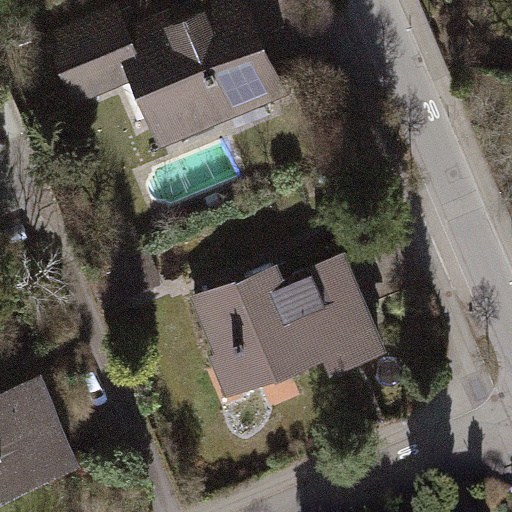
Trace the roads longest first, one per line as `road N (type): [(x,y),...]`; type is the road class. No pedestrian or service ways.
road 1 (residential): [(367,0),(511,333)]
road 2 (residential): [(511,430),(305,511)]
